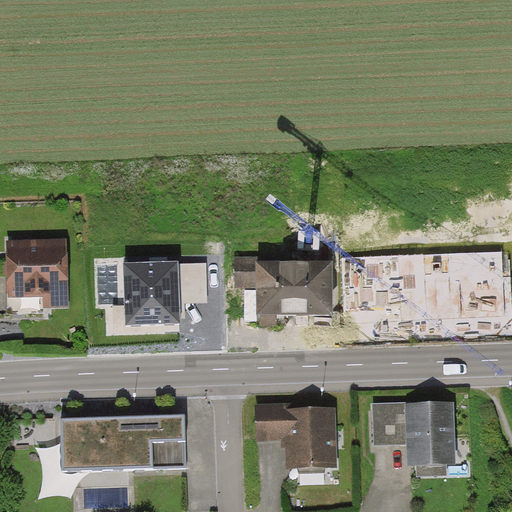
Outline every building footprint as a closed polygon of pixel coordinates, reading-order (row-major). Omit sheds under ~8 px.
[(68,244),(8,246),(10,297),(70,295),(68,244)] [(505,317),(502,253),(345,262),(348,309),(401,306),(402,323),(505,317)] [(337,266),(258,266),(258,316),(338,315),(337,266)] [(457,407),(372,409),(373,451),(411,450),(411,472),(459,470),(457,407)] [(337,415),(259,417),(259,445),(289,444),(289,472),(338,471),(337,415)] [(185,423),(64,426),(66,472),(187,469),(185,423)]
